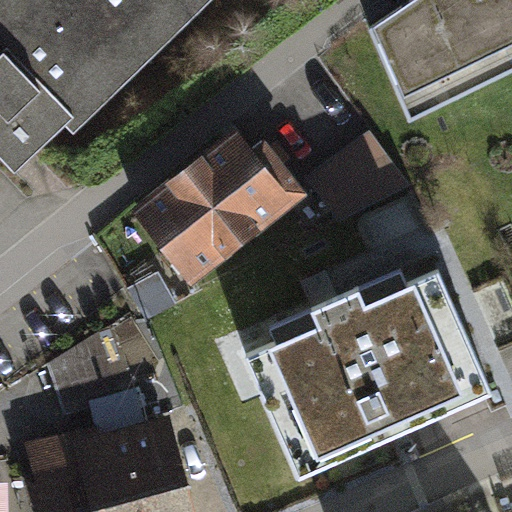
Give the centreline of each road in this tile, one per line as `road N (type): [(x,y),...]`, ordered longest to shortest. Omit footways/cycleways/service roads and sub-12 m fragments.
road 1 (residential): [(0,289),(357,0)]
road 2 (residential): [(377,511),(511,452)]
